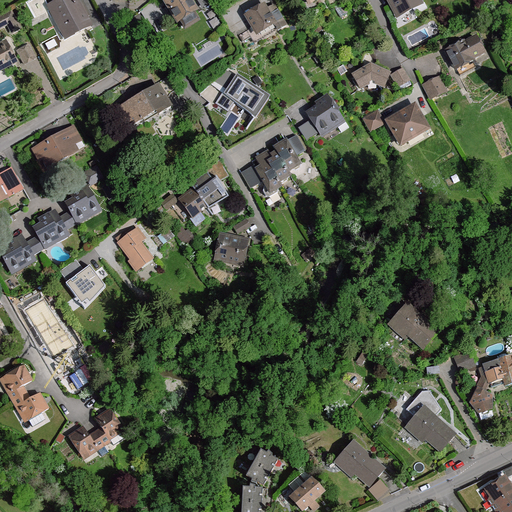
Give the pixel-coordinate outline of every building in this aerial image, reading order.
[(78,0),(60,0),(48,7),(66,40),(92,27),(78,0)] [(167,0),(164,2),(177,24),(181,21),(185,28),(200,20),(195,12),(198,10),(192,1),(193,0),(167,0)] [(391,0),(394,5),(400,17),(423,5),(420,0),(391,0)] [(265,7),(248,17),(254,28),(258,34),(274,24),(278,31),(287,26),(275,6),(267,11),(265,7)] [(14,22),(7,25),(13,35),(23,30),(13,12),(9,14),(14,22)] [(9,14),(0,18),(0,28),(7,25),(14,22),(9,14)] [(243,42),(258,34),(254,28),(240,37),(243,42)] [(464,43),(447,52),(457,70),(473,61),(473,60),(484,54),(476,38),(464,45),(464,43)] [(0,70),(5,69),(3,65),(15,59),(7,44),(0,47),(0,70)] [(29,46),(18,51),(25,65),(36,59),(29,46)] [(477,68),(473,61),(457,70),(461,77),(477,68)] [(384,87),(390,74),(377,68),(376,70),(368,71),(366,69),(354,76),(362,89),(369,85),(369,82),(377,83),(376,87),(384,87)] [(410,81),(404,69),(392,76),(399,88),(410,81)] [(271,95),(238,73),(225,92),(255,118),(271,95)] [(159,87),(166,98),(177,91),(169,77),(158,84),(159,87)] [(439,79),(425,86),(431,98),(438,94),(439,96),(446,93),(439,79)] [(369,82),(369,85),(370,89),(376,91),(376,87),(377,83),(369,82)] [(166,98),(159,87),(122,108),(128,118),(119,122),(127,135),(135,130),(133,126),(158,112),(160,115),(172,109),(166,98)] [(329,100),(309,114),(321,132),(342,119),(329,100)] [(415,108),(389,123),(402,145),(428,130),(415,108)] [(385,125),(378,112),(364,119),(371,132),(385,125)] [(74,146),(82,141),(74,127),(65,132),(66,134),(40,148),(49,166),(77,151),(74,146)] [(287,142),(293,153),(304,147),(297,136),(287,142)] [(274,147),(278,153),(283,150),(280,146),(287,142),(286,140),(274,147)] [(278,153),(289,172),(300,165),(295,157),(293,153),(287,142),(280,146),(283,150),(278,153)] [(293,153),(295,157),(306,151),(304,147),(293,153)] [(259,167),(256,169),(257,171),(269,164),(274,161),(271,157),(268,151),(254,159),(259,167)] [(274,161),(269,164),(280,183),(291,176),(289,172),(278,153),(271,157),(274,161)] [(269,164),(257,171),(261,177),(264,182),(266,185),(270,194),(279,189),(282,187),(280,183),(269,164)] [(261,177),(257,171),(256,169),(255,166),(241,174),(248,184),(261,177)] [(13,170),(0,177),(0,202),(24,189),(13,170)] [(217,181),(213,174),(193,189),(194,191),(204,202),(210,198),(205,190),(217,181)] [(264,182),(261,177),(248,184),(251,190),(264,182)] [(270,194),(266,185),(264,192),(266,197),(270,198),(278,193),(279,189),(270,194)] [(70,210),(77,222),(89,215),(87,211),(97,205),(90,191),(83,195),(81,191),(72,196),(74,200),(67,205),(70,210)] [(204,202),(194,191),(180,201),(193,218),(200,212),(207,208),(204,202)] [(173,195),(162,204),(167,210),(177,201),(173,195)] [(58,216),(66,230),(77,223),(77,222),(70,210),(58,216)] [(206,220),(200,212),(193,218),(190,220),(196,228),(206,220)] [(39,236),(45,247),(58,240),(55,235),(66,230),(58,216),(51,220),(49,216),(40,221),(43,225),(35,229),(39,236)] [(247,220),(235,228),(239,234),(251,227),(247,220)] [(187,234),(183,229),(177,234),(185,245),(193,238),(189,232),(187,234)] [(137,231),(121,243),(139,268),(152,259),(140,243),(144,240),(137,231)] [(25,243),(32,255),(41,250),(46,248),(45,247),(39,236),(33,238),(25,243)] [(248,243),(221,238),(217,258),(243,263),(248,243)] [(2,255),(11,272),(24,265),(22,261),(32,255),(25,243),(25,241),(18,245),(16,241),(7,246),(9,250),(2,255)] [(62,269),(66,277),(85,267),(80,259),(62,269)] [(95,293),(71,278),(63,290),(71,294),(88,305),(95,293)] [(68,299),(71,294),(63,290),(61,294),(68,299)] [(34,324),(31,325),(36,333),(45,328),(54,323),(56,322),(44,301),(27,311),(34,324)] [(160,316),(151,304),(145,308),(154,320),(160,316)] [(408,305),(392,324),(407,339),(410,336),(425,349),(439,333),(408,305)] [(59,331),(54,323),(45,328),(50,336),(59,331)] [(117,358),(108,345),(103,348),(102,346),(97,349),(107,365),(117,358)] [(458,366),(473,360),(470,352),(455,358),(458,366)] [(57,357),(49,362),(58,375),(66,371),(57,357)] [(511,384),(511,361),(511,358),(485,367),(491,384),(505,379),(507,386),(511,384)] [(462,373),(476,367),(473,360),(458,366),(462,373)] [(33,381),(25,367),(4,379),(12,394),(23,387),(33,381)] [(23,387),(12,394),(9,395),(13,402),(27,394),(23,387)] [(492,397),(479,390),(472,403),(480,413),(490,410),(492,409),(492,397)] [(407,410),(416,418),(425,408),(436,418),(442,410),(438,402),(435,398),(430,392),(423,392),(407,410)] [(31,400),(27,394),(13,402),(17,409),(20,407),(31,400)] [(41,395),(31,400),(20,407),(29,422),(30,421),(42,414),(49,409),(41,395)] [(456,436),(436,418),(425,408),(416,418),(408,428),(424,442),(427,439),(442,452),(456,436)] [(96,419),(103,429),(110,440),(124,430),(111,410),(96,419)] [(493,417),(490,410),(480,413),(482,420),(493,417)] [(46,420),(42,414),(30,421),(33,427),(46,420)] [(84,428),(70,437),(83,458),(97,449),(90,437),(84,428)] [(103,429),(97,433),(105,446),(112,443),(110,440),(103,429)] [(97,433),(90,437),(97,449),(99,451),(105,446),(97,433)] [(385,470),(354,443),(337,462),(353,476),(356,473),(370,486),(385,470)] [(261,451),(254,464),(272,473),(279,460),(272,457),(273,455),(269,452),(267,454),(261,451)] [(272,473),(254,464),(247,477),(252,480),(252,483),(257,484),(257,483),(264,487),(272,473)] [(308,484),(313,480),(308,472),(292,486),(298,493),(308,484)] [(493,506),(511,493),(511,487),(505,478),(487,490),(492,496),(490,501),(493,506)] [(308,484),(319,497),(324,492),(313,480),(308,484)] [(369,490),(377,500),(389,490),(380,480),(369,490)] [(319,497),(308,484),(298,493),(292,498),(303,510),(309,506),(314,502),(319,497)] [(250,488),(244,488),(243,503),(263,504),(264,489),(256,489),(256,487),(251,485),(250,488)] [(511,511),(511,493),(493,506),(497,511),(501,511),(502,511),(511,511)] [(262,511),(263,504),(243,503),(242,511),(262,511)]
